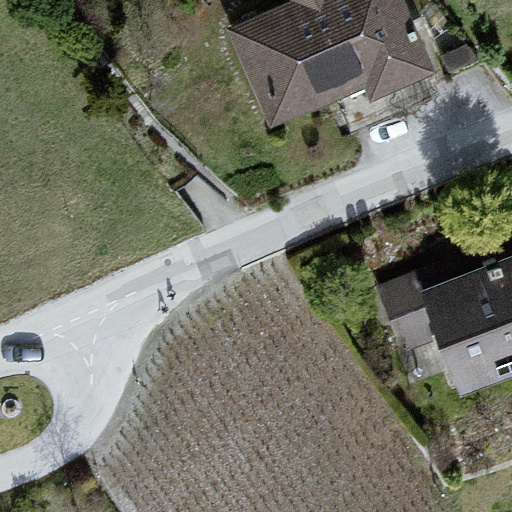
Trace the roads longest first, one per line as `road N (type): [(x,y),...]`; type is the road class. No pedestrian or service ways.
road 1 (residential): [(511,140),(63,316)]
road 2 (residential): [(0,481),(44,442),(66,381),(63,316)]
